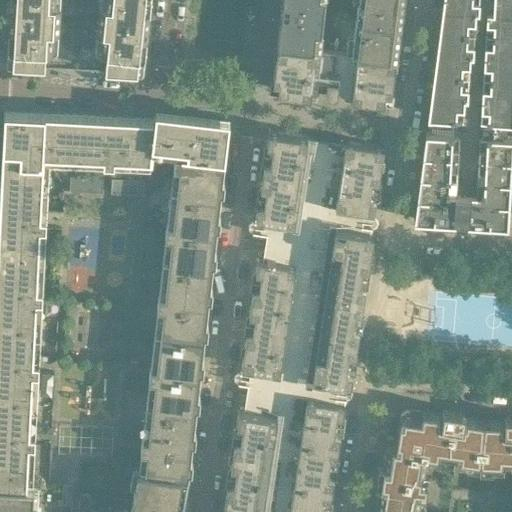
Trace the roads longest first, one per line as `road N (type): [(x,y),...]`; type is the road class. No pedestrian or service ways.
road 1 (residential): [(192,511),(251,109),(163,94)]
road 2 (residential): [(511,246),(388,238),(421,0)]
road 3 (residential): [(511,388),(365,380),(344,511)]
road 4 (residential): [(163,94),(0,87)]
